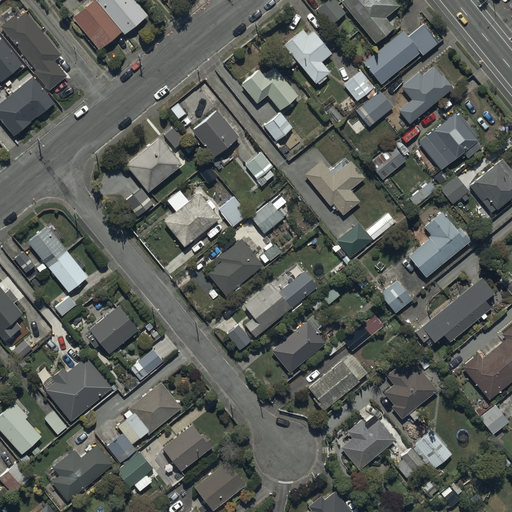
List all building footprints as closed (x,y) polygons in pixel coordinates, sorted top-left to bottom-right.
[(148,18),(132,0),(102,0),(98,4),(96,1),(72,20),(99,52),(122,33),(125,37),(148,18)] [(345,13),(334,0),(325,0),(316,7),(330,25),(345,13)] [(398,8),(391,0),(342,0),(340,3),(374,44),(392,29),(384,19),(398,8)] [(61,56),(27,14),(23,17),(20,13),(3,27),(38,72),(36,74),(49,91),(68,76),(55,61),(61,56)] [(438,42),(422,23),(407,36),(402,30),(363,63),(382,85),(420,52),(422,55),(438,42)] [(304,29),(284,45),(293,56),(284,64),(289,70),(298,63),(316,84),(319,82),(321,85),(328,78),(326,76),(330,72),(322,62),(333,53),(315,31),(309,36),(304,29)] [(15,61),(0,72),(0,123),(14,113),(7,105),(33,83),(15,61)] [(441,78),(432,67),(421,76),(418,72),(400,87),(410,100),(397,111),(408,124),(452,88),(442,77),(441,78)] [(299,99),(276,70),(266,78),(261,72),(243,86),(259,106),(269,97),(282,113),(299,99)] [(373,87),(359,70),(343,84),(358,101),(365,95),(369,100),(355,112),(369,127),(393,106),(380,91),(377,93),(372,88),(373,87)] [(238,137),(217,111),(193,131),(214,157),(238,137)] [(477,136),(458,114),(456,116),(452,111),(443,119),(445,121),(417,145),(440,172),(462,153),(467,159),(481,147),(474,139),(477,136)] [(279,113),(263,126),(275,140),(291,127),(279,113)] [(175,128),(164,137),(173,149),(185,141),(175,128)] [(182,166),(160,138),(126,165),(149,193),(182,166)] [(392,144),(368,162),(381,179),(405,160),(392,144)] [(272,165),(260,151),(244,164),(256,178),(261,174),(266,181),(274,175),(268,168),(272,165)] [(365,179),(350,162),(332,177),(320,162),(303,176),(330,207),(333,205),(334,207),(333,208),(337,213),(339,212),(343,217),(359,203),(350,192),(365,179)] [(511,177),(511,178),(499,163),(472,186),(482,198),(477,202),(486,212),(490,208),(495,213),(511,198),(511,177)] [(215,177),(207,166),(200,172),(208,183),(215,177)] [(455,172),(439,186),(452,201),(468,188),(455,172)] [(142,189),(125,202),(137,218),(154,205),(142,189)] [(198,193),(163,222),(184,248),(219,219),(212,210),(215,208),(210,202),(207,205),(198,193)] [(234,197),(218,209),(232,228),(248,216),(234,197)] [(274,200),(251,218),(264,235),(287,217),(274,200)] [(457,230),(442,212),(423,227),(430,235),(427,237),(429,239),(408,256),(425,278),(470,241),(459,228),(457,230)] [(45,222),(26,238),(67,288),(86,272),(80,264),(83,262),(75,253),(72,255),(60,241),(64,237),(51,221),(46,224),(45,222)] [(372,239),(357,222),(335,241),(347,254),(340,259),(345,265),(352,259),(350,257),(372,239)] [(241,239),(219,258),(222,262),(208,274),(227,296),(263,265),(241,239)] [(268,259),(282,248),(275,239),(261,249),(268,259)] [(22,248),(13,255),(26,270),(34,263),(22,248)] [(283,277),(296,266),(287,255),(273,265),(283,277)] [(429,316),(414,328),(422,338),(423,337),(427,341),(441,330),(449,339),(480,314),(482,316),(486,313),(483,309),(490,304),(484,297),(502,282),(490,267),(450,299),(449,297),(428,313),(429,316)] [(411,296),(395,277),(379,290),(395,310),(411,296)] [(0,332),(4,337),(20,324),(13,316),(21,310),(12,299),(16,296),(8,285),(3,289),(0,284),(0,332)] [(291,309),(271,284),(244,306),(254,318),(245,324),(256,337),(291,309)] [(138,326),(117,301),(88,325),(92,330),(85,335),(94,346),(101,341),(108,350),(138,326)] [(374,311),(341,336),(350,348),(383,323),(374,311)] [(511,320),(501,330),(502,331),(498,335),(501,338),(481,354),(477,349),(460,363),(487,396),(511,375),(511,320)] [(307,322),(271,351),(289,373),(325,344),(307,322)] [(31,346),(21,336),(10,346),(19,357),(31,346)] [(162,358),(151,346),(129,365),(139,377),(162,358)] [(111,385),(85,353),(66,369),(62,364),(50,374),(54,379),(45,387),(70,418),(111,385)] [(367,374),(352,355),(343,362),(342,360),(308,388),(316,397),(314,399),(324,411),(360,382),(359,381),(367,374)] [(436,386),(415,362),(408,369),(400,359),(385,372),(392,380),(382,388),(393,401),(390,403),(400,415),(436,386)] [(180,404),(159,379),(127,405),(128,406),(122,412),(126,416),(117,423),(122,430),(105,443),(121,462),(115,466),(129,484),(152,465),(131,441),(146,429),(147,431),(180,404)] [(14,398),(0,410),(0,427),(20,451),(41,433),(25,415),(27,413),(14,398)] [(507,419),(494,402),(478,415),(491,432),(507,419)] [(54,407),(43,415),(56,431),(66,423),(54,407)] [(394,436),(376,415),(367,423),(360,415),(345,427),(351,434),(339,444),(358,466),(394,436)] [(190,421),(161,444),(172,458),(164,465),(174,478),(182,472),(179,468),(211,443),(201,430),(199,432),(190,421)] [(451,451),(430,428),(400,455),(402,457),(395,463),(408,478),(425,463),(430,469),(451,451)] [(110,461),(95,442),(80,454),(73,446),(51,464),(57,472),(50,478),(65,497),(110,461)] [(224,456),(192,482),(216,511),(219,511),(248,489),(242,482),(244,481),(224,456)] [(29,473),(16,459),(0,474),(0,476),(12,489),(29,473)] [(349,511),(352,510),(334,487),(322,496),(319,492),(307,502),(310,506),(302,511),(349,511)]
